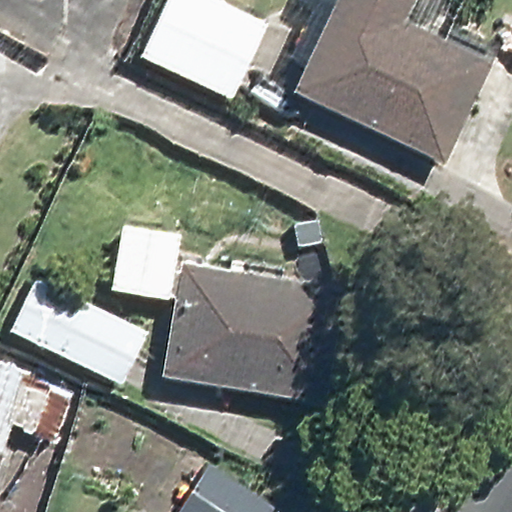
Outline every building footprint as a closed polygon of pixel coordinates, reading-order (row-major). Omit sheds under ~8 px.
[(195,0),(167,0),(144,50),(218,84),(246,24),(195,0)] [(404,0),(333,0),(290,84),(442,163),(501,50),(404,0)] [(115,228),(106,292),(156,299),(165,236),(115,228)] [(174,271),(161,381),(323,400),(336,290),(174,271)] [(28,280),(4,329),(113,380),(137,331),(28,280)] [(0,446),(28,362),(0,352),(0,446)] [(178,509),(182,511),(266,511),(269,509),(211,465),(178,509)]
